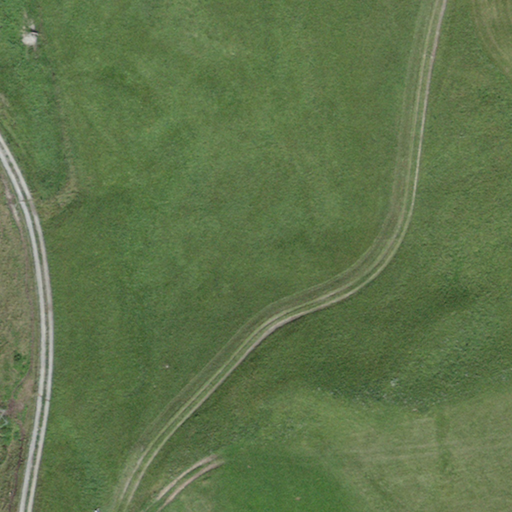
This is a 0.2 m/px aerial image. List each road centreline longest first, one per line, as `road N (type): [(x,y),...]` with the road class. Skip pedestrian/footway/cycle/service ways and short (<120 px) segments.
road 1 (track): [(118,511),(174,425),(273,322),(358,287),(397,237),(441,0)]
road 2 (track): [(24,511),(43,390),(45,303),(29,218),(0,150)]
